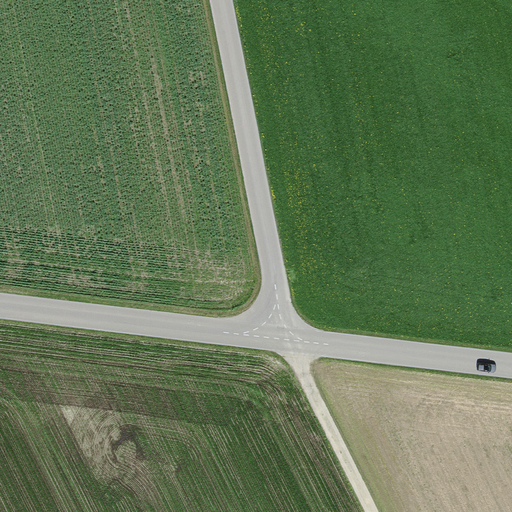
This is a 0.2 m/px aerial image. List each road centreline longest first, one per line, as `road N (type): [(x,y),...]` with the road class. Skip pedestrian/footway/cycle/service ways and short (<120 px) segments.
road 1 (track): [(216,0),(285,342),(368,511)]
road 2 (unclassified): [(511,367),(0,307)]
